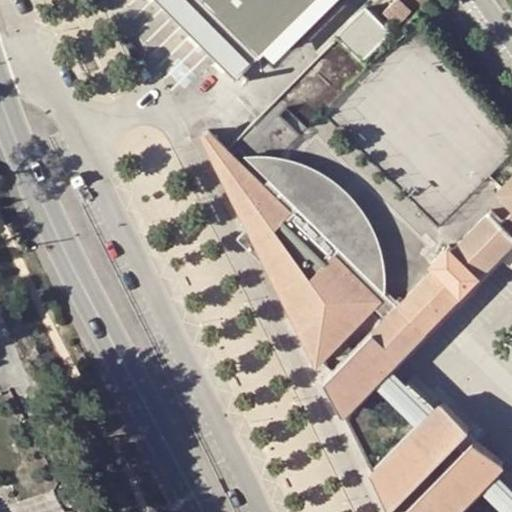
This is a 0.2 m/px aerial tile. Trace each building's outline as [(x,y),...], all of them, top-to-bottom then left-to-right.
[(157,0),(235,80),(240,76),(244,71),(261,55),(274,64),(340,0),(157,0)] [(393,0),(383,11),(396,24),(410,10),(400,0),(393,0)] [(337,35),(361,59),(389,31),(365,7),(337,35)] [(302,115),(362,61),(361,59),(337,35),(320,51),(327,58),(283,98),(302,115)] [(276,91),(283,98),(327,58),(320,51),(276,91)] [(79,56),(87,72),(95,68),(87,52),(79,56)] [(362,61),(302,115),(305,120),(364,64),(362,61)] [(244,71),(240,76),(246,84),(251,79),(244,71)] [(268,101),(257,112),(264,119),(274,108),(268,101)] [(204,126),(230,178),(283,284),(320,360),(355,324),(375,305),(358,288),(373,273),(381,282),(381,265),(379,251),(374,229),(364,210),(352,192),(334,174),(317,164),(301,157),(287,151),(276,150),(296,131),(290,125),(274,108),(264,119),(257,112),(244,124),(257,138),(247,148),(255,156),(270,173),(263,179),(247,163),(209,122),(204,126)] [(233,135),(247,148),(257,138),(244,124),(233,135)] [(344,410),(382,372),(391,363),(425,329),(497,256),(511,240),(511,511),(511,174),(497,190),(511,204),(511,206),(501,219),(491,209),(484,216),(453,248),(448,244),(430,262),(435,266),(401,301),(399,303),(390,312),(365,337),(327,375),(344,410)] [(511,240),(497,256),(506,266),(511,268),(511,240)] [(399,303),(401,301),(381,282),(373,273),(358,288),(375,305),(379,301),(390,312),(399,303)] [(438,407),(391,363),(382,372),(418,406),(429,416),(438,407)] [(449,396),(438,407),(429,416),(423,421),(376,469),(393,507),(399,502),(406,509),(403,511),(457,511),(458,511),(485,481),(496,468),(506,457),(478,433),(470,442),(463,435),(473,423),(449,396)] [(511,483),(496,468),(485,481),(511,508),(511,483)]
